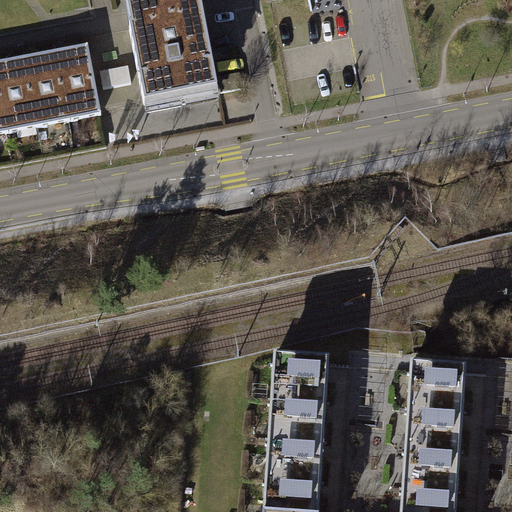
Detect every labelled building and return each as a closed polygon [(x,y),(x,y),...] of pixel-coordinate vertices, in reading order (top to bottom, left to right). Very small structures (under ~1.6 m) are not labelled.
[(135,0),(137,11),(127,13),(130,30),(145,108),(214,95),(200,18),(196,0),(135,0)] [(88,45),(57,51),(71,120),(99,115),(102,114),(88,45)] [(57,51),(26,57),(40,126),(71,120),(57,51)] [(26,57),(0,62),(0,88),(9,132),(40,126),(26,57)] [(126,67),(100,73),(104,89),(130,84),(126,67)] [(239,73),(219,77),(222,92),(242,89),(239,73)] [(0,88),(0,134),(9,132),(0,88)] [(318,511),(327,358),(268,354),(259,511),(459,511),(468,368),(409,365),(400,511),(318,511)]
